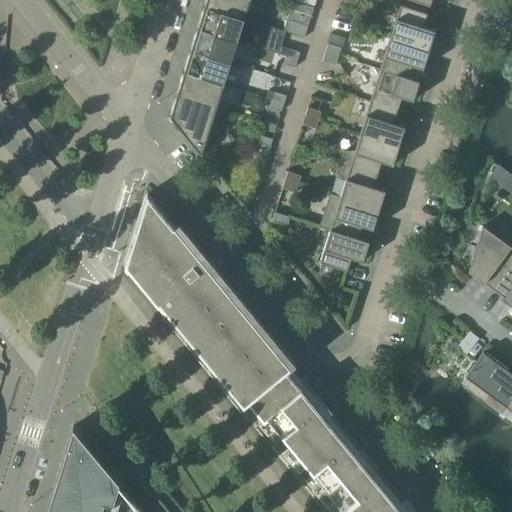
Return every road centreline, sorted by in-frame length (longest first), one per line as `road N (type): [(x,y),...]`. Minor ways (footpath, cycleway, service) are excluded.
road 1 (residential): [(127,132),(7,511)]
road 2 (residential): [(127,132),(351,403)]
road 3 (residential): [(394,272),(473,8)]
road 4 (residential): [(20,0),(127,132)]
road 5 (residential): [(394,272),(511,355)]
road 6 (residential): [(351,403),(440,511)]
road 7 (residential): [(170,0),(127,132)]
road 8 (residential): [(351,403),(394,272)]
